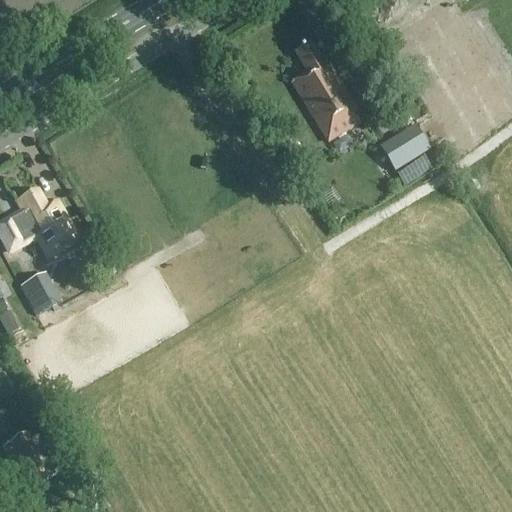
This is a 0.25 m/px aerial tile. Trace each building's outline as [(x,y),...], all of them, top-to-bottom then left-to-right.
[(364,123),(325,59),(322,61),(312,45),(296,55),(308,75),(292,85),(328,145),(364,123)] [(399,172),(429,154),(415,132),(386,150),(399,172)] [(293,141),(282,148),(297,173),(308,167),(293,141)] [(38,193),(17,204),(14,206),(19,214),(0,223),(0,246),(7,259),(35,244),(45,263),(80,244),(57,203),(47,209),(38,193)] [(59,306),(50,286),(44,276),(17,290),(25,306),(24,307),(31,321),(59,306)] [(56,475),(43,453),(38,456),(27,438),(5,451),(17,470),(19,469),(32,490),(56,475)]
